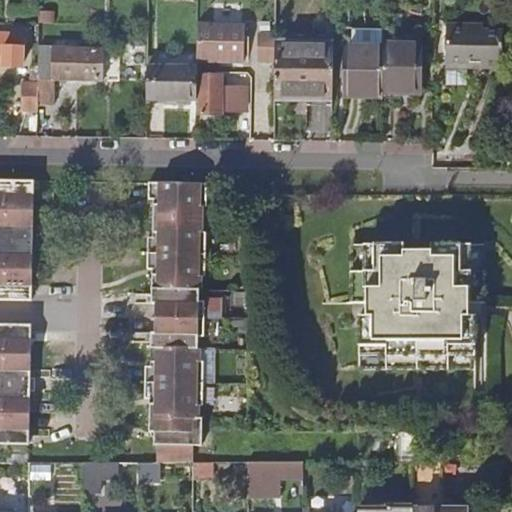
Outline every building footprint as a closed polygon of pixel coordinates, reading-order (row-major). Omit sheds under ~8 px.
[(244,26),(198,24),(197,41),(197,59),(243,61),(244,26)] [(502,67),(503,31),(483,31),(483,26),(446,24),(444,67),(441,67),(441,81),(445,85),(449,85),(449,83),(465,84),(466,66),(502,67)] [(353,29),(353,45),(384,46),(384,44),(384,30),(353,29)] [(3,45),(3,31),(0,31),(0,65),(4,66),(4,65),(22,65),(21,46),(3,45)] [(21,32),(3,31),(3,45),(21,46),(21,32)] [(275,43),(275,34),(259,33),(259,60),(275,60),(275,43)] [(333,34),(275,34),(275,43),(275,60),(274,95),(307,95),(308,98),(332,99),(333,34)] [(421,45),(384,44),(384,46),(383,92),(420,93),(421,45)] [(341,71),(346,71),(345,97),(382,98),(383,92),(384,46),(353,45),(347,45),(346,59),(342,59),(341,71)] [(38,83),(38,105),(54,105),(54,78),(104,80),(104,49),(40,47),(40,78),(38,79),(38,83)] [(197,67),(147,66),(146,99),(196,100),(197,75),(197,67)] [(220,119),(220,113),(220,109),(245,110),(246,88),(245,88),(221,87),(221,75),(199,74),(198,112),(198,118),(220,119)] [(245,75),(221,75),(221,87),(245,88),(245,75)] [(0,299),(35,300),(35,284),(35,255),(35,226),(35,197),(36,182),(0,181),(0,299)] [(208,185),(151,184),(150,200),(155,200),(155,237),(150,237),(149,269),(154,269),(154,303),(163,303),(163,332),(153,332),(153,366),(148,366),(147,398),(152,398),(152,431),(157,431),(157,444),(160,444),(160,461),(192,461),(198,461),(199,445),(207,445),(207,431),(207,418),(199,417),(199,405),(205,405),(206,359),(200,359),(200,333),(206,333),(206,303),(201,303),(201,277),(207,277),(208,233),(202,233),(202,207),(208,207),(208,185)] [(354,272),(353,245),(351,245),(351,303),(360,303),(360,273),(354,272)] [(404,245),(353,245),(354,272),(360,273),(360,303),(365,303),(366,316),(360,316),(360,367),(387,367),(387,361),(448,361),(448,367),(475,366),(475,316),(468,316),(468,303),(475,303),(475,272),(482,272),(482,245),(432,245),(431,251),(404,251),(404,245)] [(485,245),(482,245),(482,272),(475,272),(475,303),(485,303),(485,245)] [(34,324),(0,323),(0,441),(33,442),(33,427),(33,398),(34,369),(34,340),(34,324)] [(475,369),(475,366),(448,367),(448,361),(387,361),(387,367),(360,367),(360,369),(475,369)] [(117,461),(83,461),(83,490),(99,490),(99,477),(117,477),(117,461)] [(289,461),(247,461),(248,477),(289,478),(289,461)] [(439,461),(412,461),(413,502),(433,503),(434,503),(436,504),(436,488),(440,488),(439,461)]
